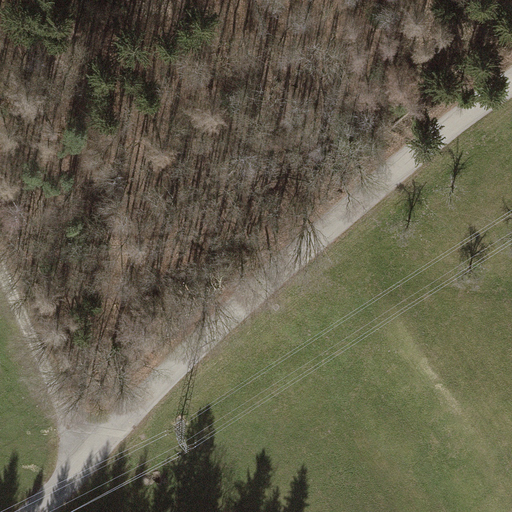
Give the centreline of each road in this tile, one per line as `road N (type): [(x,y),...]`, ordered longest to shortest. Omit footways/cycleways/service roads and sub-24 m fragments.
road 1 (tertiary): [(511,84),(324,228),(34,511)]
road 2 (track): [(90,453),(0,262)]
